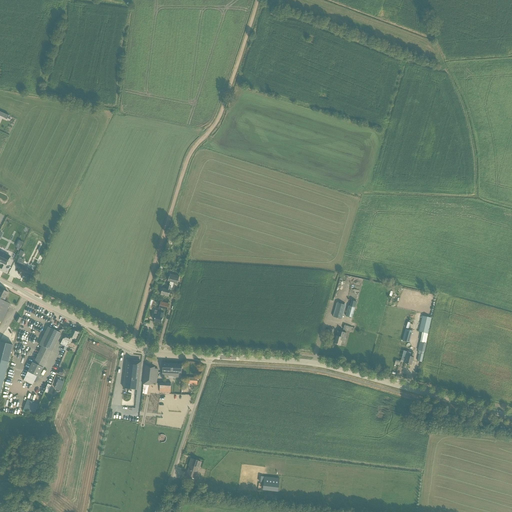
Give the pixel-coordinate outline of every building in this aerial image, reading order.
[(171,247),(172,242),(174,234),(171,233),(168,241),(165,252),(164,258),(166,258),(168,253),(170,246),(171,247)] [(0,252),(0,262),(6,265),(10,257),(0,252)] [(19,258),(16,265),(21,267),(18,273),(29,279),(33,271),(22,266),(25,261),(19,258)] [(164,297),(165,297),(165,296),(168,297),(171,286),(172,287),(173,286),(174,283),(177,284),(179,277),(169,274),(168,281),(170,282),(169,286),(167,286),(166,290),(162,288),(161,295),(164,296),(164,297)] [(4,301),(8,293),(0,289),(0,321),(1,322),(10,304),(4,301)] [(336,303),(332,317),(342,320),(345,305),(336,303)] [(355,308),(348,306),(346,316),(352,318),(355,308)] [(155,316),(154,322),(161,324),(164,313),(161,313),(162,311),(155,310),(153,316),(155,316)] [(418,351),(420,351),(424,352),(426,343),(431,318),(422,316),(419,332),(422,332),(418,351)] [(39,378),(60,334),(57,332),(48,328),(47,330),(46,330),(45,333),(42,340),(42,339),(39,345),(42,347),(34,363),(32,363),(27,372),(38,378),(39,378)] [(406,342),(409,331),(402,329),(399,340),(406,342)] [(65,335),(63,339),(60,344),(65,347),(68,341),(73,344),(75,340),(76,338),(78,333),(72,330),(69,337),(65,335)] [(336,336),(335,339),(334,344),(340,346),(341,342),(344,342),(345,342),(345,341),(346,339),(345,338),(345,335),(340,334),(339,337),(336,336)] [(0,393),(10,356),(13,345),(0,341),(0,393)] [(407,356),(406,359),(405,364),(411,365),(412,361),(413,362),(414,358),(413,358),(414,354),(411,353),(410,357),(407,356)] [(137,390),(140,362),(127,360),(123,388),(137,390)] [(181,377),(182,365),(163,363),(162,375),(168,376),(169,373),(176,374),(175,376),(175,377),(181,377)] [(149,383),(156,384),(158,369),(151,368),(151,366),(145,365),(143,384),(149,385),(149,383)] [(58,380),(54,389),(60,391),(64,383),(58,380)] [(160,382),(159,392),(170,393),(171,383),(160,382)] [(139,397),(138,405),(172,409),(173,401),(139,397)] [(27,400),(23,409),(34,414),(38,405),(27,400)] [(198,468),(199,468),(200,468),(202,463),(196,461),(191,459),(189,464),(190,464),(186,476),(191,477),(195,479),(197,473),(196,473),(198,468)] [(35,476),(38,479),(44,473),(41,470),(35,476)] [(206,483),(208,483),(234,486),(233,489),(237,490),(238,487),(278,491),(279,479),(208,470),(206,483)]
